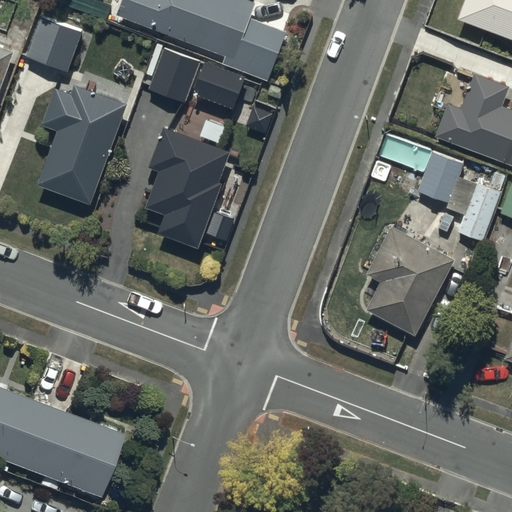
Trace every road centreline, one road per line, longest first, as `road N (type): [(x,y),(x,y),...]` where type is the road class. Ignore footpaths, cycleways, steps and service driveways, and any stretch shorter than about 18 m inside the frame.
road 1 (residential): [(241,364),(375,0)]
road 2 (residential): [(511,465),(241,364)]
road 3 (residential): [(241,364),(0,270)]
road 4 (residential): [(186,511),(241,364)]
